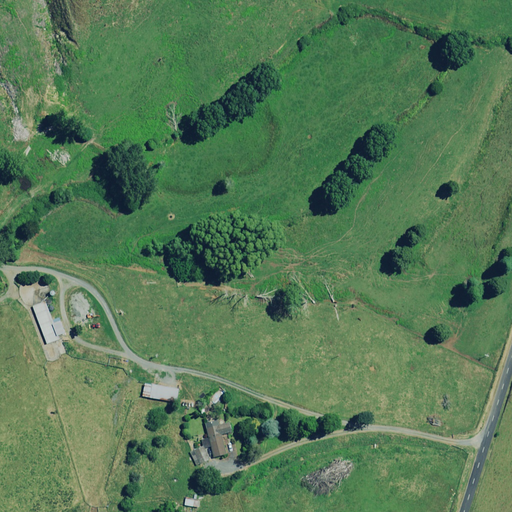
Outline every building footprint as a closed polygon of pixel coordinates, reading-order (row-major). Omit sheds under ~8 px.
[(52,321),(45,303),(33,307),(47,344),(60,340),(58,336),(65,333),(59,318),(52,321)] [(179,389),(145,384),(143,397),(177,402),(179,389)] [(219,425),(218,421),(205,424),(209,439),(202,440),(204,449),(211,447),(213,458),(226,455),(221,435),(231,433),(229,423),(219,425)] [(209,460),(203,447),(190,452),(196,466),(209,460)] [(200,501),(185,500),(185,506),(199,508),(200,501)]
